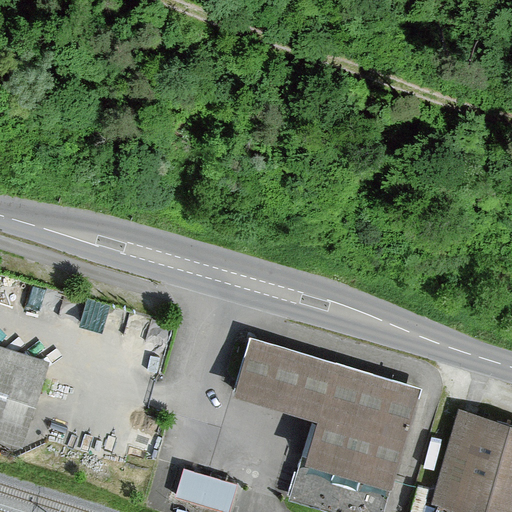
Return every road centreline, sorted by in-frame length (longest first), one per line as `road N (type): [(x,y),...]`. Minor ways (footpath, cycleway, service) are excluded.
road 1 (secondary): [(511,366),(0,216)]
road 2 (track): [(511,118),(168,0)]
